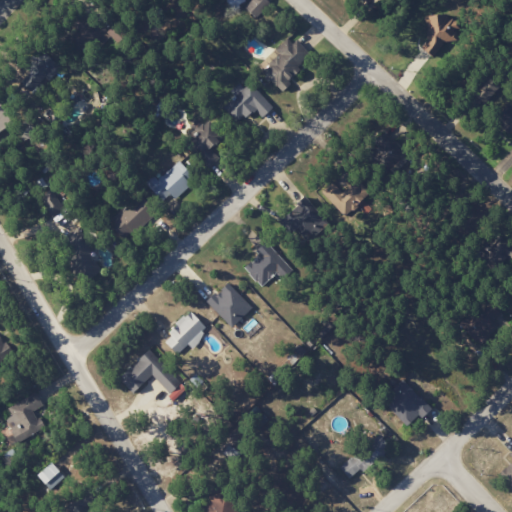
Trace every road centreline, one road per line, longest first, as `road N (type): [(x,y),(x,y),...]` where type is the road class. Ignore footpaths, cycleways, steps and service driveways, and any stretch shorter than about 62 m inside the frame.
road 1 (residential): [(0,12),(70,353),(165,511),(440,458),(511,387),(373,69),(299,0)]
road 2 (residential): [(70,353),(373,69)]
